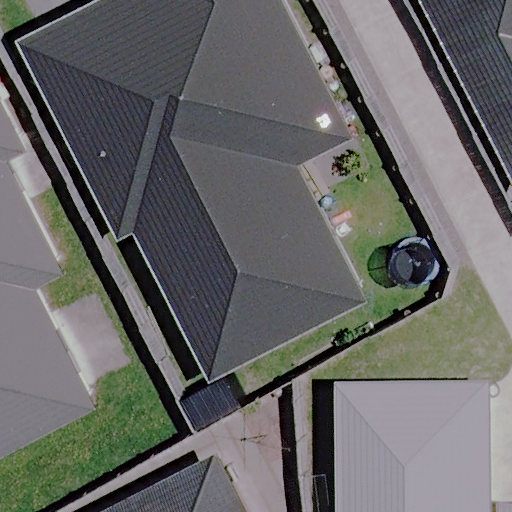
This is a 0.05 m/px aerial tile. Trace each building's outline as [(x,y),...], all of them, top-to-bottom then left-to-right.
[(99,0),(41,30),(139,220),(152,213),(230,365),(381,287),(312,153),(373,122),(309,0),(99,0)] [(511,0),(448,0),(511,122),(511,0)] [(0,43),(0,452),(116,393),(55,274),(82,260),(22,143),(46,131),(0,43)] [(508,364),(354,367),(356,511),(511,511),(511,505),(510,506),(508,364)] [(268,511),(235,444),(97,511),(268,511)]
